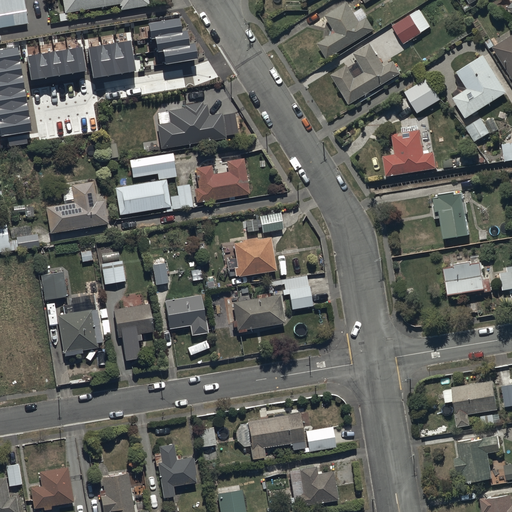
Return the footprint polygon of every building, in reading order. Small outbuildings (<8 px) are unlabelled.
[(23,0),(0,0),(0,27),(27,23),(23,0)] [(68,22),(66,15),(120,6),(121,13),(151,8),(149,0),(62,0),(65,15),(59,16),(60,23),(68,22)] [(336,33),(317,45),(328,62),(375,33),(367,20),(360,24),(349,4),(326,18),(336,33)] [(420,11),(393,28),(404,46),(431,29),(420,11)] [(180,18),(149,23),(152,39),(156,39),(158,52),(164,51),(166,64),(198,59),(195,43),(190,44),(187,30),(182,31),(180,18)] [(511,37),(492,51),(511,81),(511,37)] [(136,71),(131,41),(89,48),(94,78),(136,71)] [(347,67),(331,77),(350,108),(403,77),(395,63),(385,69),(371,45),(354,55),(365,74),(354,80),(347,67)] [(18,47),(0,50),(0,129),(1,136),(32,131),(18,47)] [(86,71),(82,47),(27,56),(32,80),(86,71)] [(508,95),(483,57),(457,74),(468,91),(453,100),(466,121),(508,95)] [(169,120),(156,122),(159,146),(226,136),(222,112),(208,115),(207,103),(203,103),(203,100),(183,103),(183,106),(167,109),(169,120)] [(481,119),(465,129),(476,146),(499,131),(491,118),(484,123),(481,119)] [(392,156),(383,158),(386,179),(437,171),(434,155),(430,155),(429,151),(425,151),(422,132),(419,133),(418,126),(401,129),(402,135),(392,137),(394,149),(391,150),(392,156)] [(119,157),(116,141),(104,143),(108,159),(119,157)] [(511,144),(502,146),(504,164),(511,163),(511,144)] [(172,151),(129,159),(133,176),(157,172),(159,178),(176,175),(172,151)] [(190,169),(195,201),(249,193),(243,157),(225,159),(227,170),(212,172),(211,163),(194,166),(195,168),(190,169)] [(74,200),(46,205),(50,232),(109,222),(105,199),(97,200),(93,179),(71,183),(72,185),(61,186),(63,199),(73,197),(74,200)] [(167,179),(114,186),(119,214),(164,208),(165,210),(172,209),(172,208),(192,205),(189,182),(175,184),(177,195),(169,196),(167,179)] [(434,197),(436,216),(440,215),(443,238),(469,235),(466,211),(468,211),(465,192),(455,194),(455,191),(439,193),(439,197),(434,197)] [(280,215),(259,218),(262,235),(283,231),(280,215)] [(256,218),(245,220),(247,235),(258,233),(256,218)] [(0,222),(0,254),(40,249),(38,235),(16,238),(17,242),(9,243),(6,221),(0,222)] [(275,274),(270,240),(257,242),(257,240),(241,243),(242,245),(233,247),(237,271),(234,271),(236,279),(239,278),(239,280),(275,274)] [(126,284),(122,262),(101,266),(104,287),(126,284)] [(454,270),(445,271),(448,298),(467,296),(467,298),(492,295),(490,281),(484,282),(482,266),(472,268),(471,264),(453,266),(454,270)] [(166,265),(152,267),(156,288),(170,286),(166,265)] [(511,269),(500,271),(503,294),(511,292),(511,269)] [(65,273),(41,276),(44,303),(69,300),(65,273)] [(285,292),(288,291),(291,312),(313,308),(310,287),(308,288),(307,277),(283,281),(285,292)] [(202,297),(165,303),(169,332),(190,329),(192,339),(209,336),(202,297)] [(280,297),(232,304),(235,322),(232,322),(233,331),(236,330),(237,335),(285,327),(280,297)] [(64,316),(57,317),(64,357),(66,356),(66,360),(84,357),(83,354),(104,350),(98,311),(91,312),(89,299),(71,302),(72,307),(63,308),(64,316)] [(122,309),(113,310),(118,340),(121,339),(125,363),(141,361),(139,344),(142,343),(141,337),(155,334),(150,306),(122,311),(122,309)] [(28,322),(0,326),(0,355),(33,350),(31,338),(35,338),(33,329),(30,330),(28,322)] [(39,357),(38,358),(42,378),(52,376),(48,356),(47,356),(47,355),(39,356),(39,357)] [(453,391),(444,392),(445,405),(454,404),(458,430),(471,428),(469,417),(499,413),(495,383),(452,388),(453,391)] [(511,408),(511,387),(498,389),(502,410),(511,408)] [(287,446),(289,453),(305,450),(298,415),(282,418),(281,413),(273,415),(274,419),(244,425),(251,462),(265,460),(263,451),(287,446)] [(499,414),(481,416),(482,427),(501,425),(499,414)] [(335,450),(332,428),(305,432),(308,454),(335,450)] [(217,447),(214,429),(198,432),(201,450),(217,447)] [(459,459),(454,459),(456,477),(463,476),(464,487),(493,484),(490,456),(501,455),(499,437),(457,441),(459,459)] [(162,465),(157,466),(163,501),(175,499),(174,489),(197,485),(196,479),(197,478),(194,460),(181,462),(180,458),(177,458),(175,447),(159,450),(162,465)] [(20,466),(6,467),(9,489),(22,487),(20,466)] [(40,487),(31,489),(34,511),(44,510),(44,511),(47,511),(52,511),(51,509),(74,505),(69,468),(39,472),(42,489),(40,489),(40,487)] [(295,510),(299,509),(338,504),(334,474),(318,476),(317,469),(306,470),(290,473),(295,510)] [(134,511),(129,475),(102,480),(105,499),(101,499),(103,511),(134,511)] [(9,500),(5,479),(0,480),(0,511),(18,511),(17,499),(9,500)] [(244,511),(243,492),(217,495),(219,511),(244,511)] [(511,511),(511,499),(511,494),(480,501),(482,511),(511,511)]
